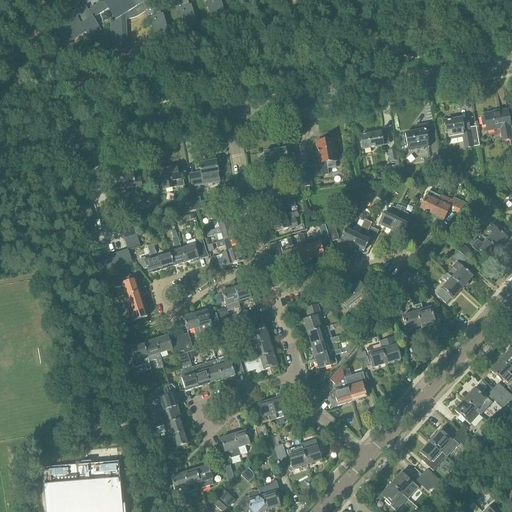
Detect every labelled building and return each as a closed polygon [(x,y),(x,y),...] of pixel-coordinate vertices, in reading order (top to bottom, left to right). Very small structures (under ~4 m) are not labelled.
[(144,13),(145,12),(148,20),(150,20),(155,37),(167,33),(161,15),(160,15),(159,10),(174,5),(176,11),(178,11),(184,28),(196,25),(196,24),(195,24),(190,7),(191,7),(190,6),(189,6),(187,1),(191,0),(204,0),(205,2),(207,2),(212,20),(224,16),(224,15),(223,15),(218,0),(158,0),(156,1),(156,0),(147,3),(146,1),(148,0),(147,0),(102,0),(105,4),(98,4),(98,7),(92,7),(92,8),(87,11),(85,7),(57,26),(60,31),(54,34),(64,50),(70,46),(69,43),(85,33),(88,38),(100,30),(93,19),(108,9),(115,20),(110,23),(111,45),(113,45),(113,51),(127,51),(125,20),(127,20),(129,20),(131,19),(133,19),(135,18),(137,17),(139,17),(140,16),(142,14),(144,13)] [(507,111),(484,115),(484,117),(480,118),(482,128),(486,127),(486,132),(500,129),(502,142),(509,140),(510,147),(511,146),(511,124),(509,125),(507,111)] [(446,134),(448,134),(449,141),(463,138),(465,149),(472,148),(472,147),(479,146),(476,126),(469,128),(467,120),(462,121),(461,119),(444,122),(445,128),(444,128),(445,133),(446,132),(446,134)] [(405,134),(407,146),(408,152),(427,148),(426,143),(427,143),(425,131),(428,131),(427,125),(414,127),(415,133),(405,134)] [(360,137),(361,143),(359,143),(360,148),(362,148),(362,150),(382,147),(381,140),(388,139),(386,133),(380,134),(380,133),(360,137)] [(331,142),(330,142),(328,141),(323,142),(322,143),(316,144),(318,156),(315,156),(319,176),(328,175),(327,169),(335,168),(334,161),(331,142)] [(285,150),(263,154),(265,166),(273,165),(273,162),(287,160),(285,150)] [(397,161),(395,151),(388,152),(390,162),(397,161)] [(440,171),(438,160),(429,161),(431,173),(440,171)] [(191,185),(196,184),(219,181),(215,162),(198,165),(200,172),(189,174),(191,185)] [(176,169),(159,172),(161,184),(163,190),(184,187),(183,179),(178,180),(176,169)] [(312,186),(309,172),(298,174),(301,188),(312,186)] [(133,176),(114,179),(116,191),(116,193),(125,192),(124,189),(134,188),(135,190),(141,189),(140,182),(134,183),(133,176)] [(273,184),(269,185),(263,185),(265,193),(275,190),(273,184)] [(374,197),(383,201),(388,189),(380,185),(374,197)] [(277,192),(264,196),(267,206),(280,203),(277,192)] [(443,221),(449,209),(458,213),(467,204),(454,198),(453,201),(440,195),(437,203),(431,215),(443,221)] [(419,210),(431,215),(437,203),(425,197),(419,210)] [(200,202),(199,198),(193,199),(195,211),(201,210),(200,202)] [(188,212),(195,211),(193,199),(186,200),(188,212)] [(477,199),(471,204),(483,215),(487,211),(490,214),(491,212),(477,199)] [(75,204),(77,210),(89,207),(86,200),(75,204)] [(492,201),(487,206),(499,216),(503,211),(496,205),(492,201)] [(267,206),(271,219),(284,215),(280,203),(267,206)] [(79,217),(91,213),(89,207),(77,210),(79,217)] [(401,209),(396,219),(390,231),(402,237),(408,225),(407,224),(409,222),(407,216),(404,214),(405,211),(406,209),(401,208),(401,209)] [(215,219),(218,228),(232,223),(228,213),(222,215),(221,211),(219,209),(205,214),(208,221),(215,219)] [(79,217),(82,223),(88,221),(93,220),(91,213),(79,217)] [(378,226),(390,231),(396,219),(384,213),(378,226)] [(286,222),(284,215),(271,219),(275,233),(288,229),(289,230),(297,227),(295,219),(286,222)] [(94,219),(93,220),(88,221),(91,233),(97,231),(94,219)] [(85,235),(91,233),(88,221),(82,223),(85,235)] [(364,222),(360,230),(352,246),(364,252),(369,242),(364,239),(371,226),(364,222)] [(235,236),(232,223),(218,228),(219,229),(205,233),(207,237),(220,233),(222,240),(235,236)] [(332,223),(324,226),(330,243),(338,240),(332,223)] [(122,233),(134,230),(132,224),(120,228),(122,233)] [(352,246),(360,230),(348,225),(340,241),(352,246)] [(481,237),(496,250),(498,252),(503,247),(501,245),(507,239),(492,225),(481,237)] [(321,236),(304,241),(306,246),(310,260),(322,256),(319,246),(330,243),(324,226),(320,227),(319,229),(321,236)] [(371,228),(369,231),(375,239),(378,231),(371,228)] [(122,233),(124,239),(136,235),(134,230),(122,233)] [(136,235),(124,239),(126,245),(138,241),(136,235)] [(235,236),(222,240),(226,252),(239,248),(235,236)] [(471,248),(476,252),(477,253),(475,254),(481,259),(482,257),(486,261),(496,250),(481,237),(471,248)] [(187,243),(189,248),(182,250),(186,263),(197,260),(193,246),(196,246),(198,252),(200,259),(207,257),(204,250),(201,239),(195,240),(187,243)] [(286,267),(297,263),(294,250),(290,239),(286,239),(288,246),(280,249),(282,254),(281,254),(286,267)] [(126,245),(128,251),(140,247),(138,241),(126,245)] [(278,256),(274,244),(268,246),(271,258),(278,256)] [(161,271),(157,258),(155,252),(154,252),(153,246),(149,247),(151,253),(148,254),(150,260),(146,261),(145,258),(137,261),(138,263),(144,270),(147,269),(149,275),(161,271)] [(306,246),(294,250),(297,263),(310,260),(306,246)] [(459,252),(466,259),(472,253),(464,246),(459,252)] [(224,267),(231,266),(243,262),(239,248),(226,252),(220,254),(224,267)] [(186,263),(182,250),(170,254),(174,267),(186,263)] [(128,251),(122,253),(126,265),(132,263),(128,251)] [(461,265),(466,259),(459,252),(453,258),(461,265)] [(122,253),(116,255),(120,267),(126,265),(122,253)] [(174,267),(170,254),(157,258),(161,271),(174,267)] [(116,255),(110,256),(114,269),(120,267),(116,255)] [(110,256),(104,258),(108,271),(114,269),(110,256)] [(104,258),(98,260),(102,272),(108,271),(104,258)] [(446,275),(462,289),(463,290),(468,285),(466,283),(472,277),(457,263),(446,275)] [(403,273),(396,281),(405,289),(411,282),(413,280),(411,279),(404,272),(403,273)] [(413,280),(421,288),(425,283),(416,274),(411,279),(413,280)] [(365,275),(359,280),(363,283),(365,288),(371,283),(367,279),(365,275)] [(452,299),(462,289),(446,275),(442,279),(447,284),(441,290),(442,290),(440,292),(446,297),(447,295),(452,299)] [(114,289),(122,286),(125,296),(138,292),(135,281),(129,282),(127,276),(111,281),(114,289)] [(358,282),(348,290),(356,301),(366,293),(358,282)] [(234,289),(238,302),(250,299),(246,285),(234,289)] [(238,302),(234,289),(222,293),(226,309),(218,312),(221,323),(230,320),(228,312),(240,309),(238,302)] [(346,309),(356,301),(348,290),(337,298),(346,309)] [(138,292),(125,296),(127,304),(122,306),(123,311),(142,306),(138,292)] [(397,299),(390,301),(395,317),(402,315),(397,299)] [(331,303),(325,307),(329,311),(334,318),(339,314),(333,305),(331,303)] [(307,333),(320,329),(316,317),(322,315),(318,305),(305,309),(309,319),(303,321),(307,333)] [(416,313),(420,327),(421,329),(439,323),(436,315),(433,316),(430,309),(423,311),(421,305),(414,307),(416,313)] [(123,317),(133,322),(146,318),(142,306),(123,311),(115,314),(117,320),(123,317)] [(252,314),(243,317),(244,323),(248,321),(252,334),(265,330),(261,317),(257,319),(257,316),(255,308),(251,310),(252,314)] [(219,329),(218,324),(215,315),(208,317),(206,311),(194,315),(201,336),(202,336),(201,334),(211,331),(219,329)] [(420,327),(416,313),(402,317),(406,331),(420,327)] [(186,332),(193,329),(196,339),(201,337),(200,336),(201,336),(194,315),(182,318),(186,332)] [(310,345),(324,341),(320,329),(307,333),(310,345)] [(265,330),(252,334),(256,346),(269,342),(265,330)] [(187,334),(178,337),(183,352),(183,354),(192,351),(187,334)] [(156,340),(160,353),(171,350),(167,337),(156,340)] [(183,352),(178,337),(171,339),(176,354),(183,352)] [(382,350),(381,351),(386,364),(400,360),(395,346),(393,338),(380,342),(382,350)] [(156,340),(143,344),(149,362),(156,360),(159,368),(162,366),(160,360),(160,359),(159,354),(160,353),(156,340)] [(324,341),(310,345),(314,357),(327,353),(324,341)] [(269,342),(256,346),(259,358),(273,354),(269,342)] [(146,371),(150,370),(148,363),(149,363),(149,362),(143,344),(130,348),(132,354),(129,355),(133,369),(144,366),(146,371)] [(372,369),(386,364),(381,351),(373,353),(372,347),(366,349),(372,369)] [(327,353),(314,357),(318,370),(337,364),(334,356),(336,356),(336,355),(341,354),(339,350),(328,354),(327,353)] [(500,361),(511,371),(511,370),(511,352),(510,351),(500,361)] [(273,354),(259,358),(244,363),(248,373),(257,370),(260,371),(276,366),(273,354)] [(216,360),(218,366),(222,380),(234,376),(234,375),(243,372),(238,357),(230,360),(229,356),(216,360)] [(511,372),(511,371),(500,361),(490,372),(501,382),(502,381),(507,386),(511,380),(511,372)] [(206,370),(210,384),(222,380),(218,366),(206,370)] [(337,406),(351,402),(344,380),(343,376),(341,368),(329,380),(335,385),(332,388),(333,392),(333,393),(329,394),(331,401),(335,400),(337,406)] [(180,376),(181,378),(185,392),(197,388),(193,374),(191,369),(182,371),(180,376)] [(206,370),(193,374),(197,388),(210,384),(206,370)] [(156,387),(152,374),(144,376),(148,390),(156,387)] [(344,380),(351,402),(365,398),(361,384),(354,386),(349,378),(344,380)] [(498,385),(493,391),(505,402),(510,396),(498,385)] [(474,390),(464,401),(475,411),(485,400),(487,398),(482,394),(480,395),(474,390)] [(500,408),(505,402),(493,391),(488,397),(500,408)] [(159,400),(161,405),(145,410),(147,417),(163,412),(176,408),(172,395),(159,400)] [(270,401),(274,414),(281,412),(283,418),(285,418),(287,426),(298,418),(294,412),(290,415),(287,404),(284,405),(282,397),(270,401)] [(275,419),(274,414),(270,401),(257,405),(261,418),(267,416),(268,422),(275,419)] [(480,415),(475,411),(464,401),(454,412),(465,422),(469,426),(480,415)] [(176,408),(163,412),(167,424),(180,420),(176,408)] [(304,419),(293,422),(296,432),(307,429),(304,419)] [(167,438),(184,433),(180,420),(167,424),(163,425),(164,426),(153,429),(154,433),(164,430),(167,438)] [(264,426),(258,428),(262,440),(267,438),(264,426)] [(458,432),(462,435),(467,430),(464,426),(458,432)] [(254,429),(246,431),(249,435),(250,441),(257,439),(254,431),(254,429)] [(244,432),(232,436),(238,455),(246,453),(244,447),(249,445),(244,432)] [(428,442),(429,443),(440,453),(446,446),(451,451),(455,446),(439,432),(434,438),(432,437),(428,442)] [(469,442),(462,435),(458,432),(453,438),(464,448),(469,442)] [(184,433),(167,438),(157,441),(158,446),(167,443),(168,444),(172,442),(174,449),(188,445),(184,433)] [(220,440),(222,446),(217,447),(223,464),(232,462),(230,458),(238,455),(232,436),(220,440)] [(446,458),(440,453),(429,443),(419,454),(424,458),(421,462),(433,472),(446,458)] [(282,446),(274,448),(277,459),(278,459),(278,460),(285,458),(282,446)] [(291,449),(293,455),(288,456),(292,471),(300,468),(301,470),(307,469),(306,466),(302,452),(301,448),(298,447),(291,449)] [(277,459),(274,448),(268,450),(271,461),(277,459)] [(302,452),(306,466),(321,462),(319,455),(320,455),(318,448),(317,449),(316,448),(302,452)] [(124,511),(124,505),(124,506),(122,506),(118,463),(42,469),(45,511),(124,511)] [(195,471),(201,489),(213,485),(211,480),(210,475),(223,471),(221,463),(207,467),(195,471)] [(183,474),(187,488),(194,486),(195,490),(196,490),(198,497),(202,495),(200,489),(201,489),(195,471),(183,474)] [(427,471),(422,476),(431,485),(437,479),(427,471)] [(511,474),(508,471),(503,475),(511,485),(511,474)] [(174,492),(187,488),(183,474),(170,478),(174,492)] [(391,485),(402,495),(412,484),(401,474),(395,480),(393,479),(389,484),(391,485)] [(426,491),(431,485),(422,476),(417,482),(426,491)] [(391,506),(402,495),(391,485),(380,496),(385,501),(384,502),(389,507),(390,506),(391,506)] [(265,511),(261,497),(259,492),(255,493),(255,492),(248,494),(249,497),(242,499),(242,501),(238,506),(244,511),(247,511),(248,511),(249,511),(265,511)] [(274,493),(261,497),(265,511),(279,507),(277,501),(279,500),(277,493),(275,494),(274,493)] [(223,511),(226,509),(216,499),(211,504),(220,511),(223,511)] [(484,511),(501,511),(494,503),(484,511)]
